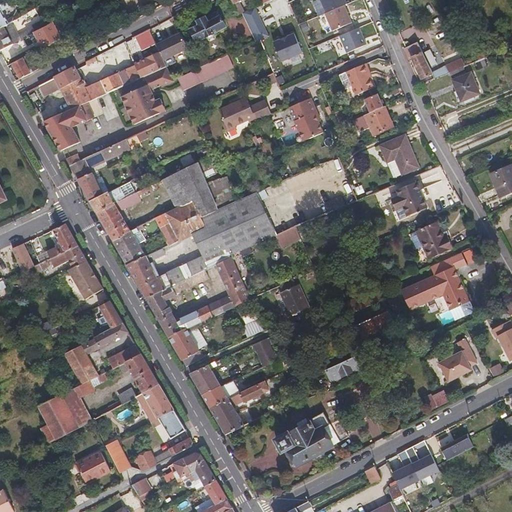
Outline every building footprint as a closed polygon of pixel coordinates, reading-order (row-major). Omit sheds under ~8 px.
[(243,13),(245,12),(240,2),(242,0),(231,0),(239,15),(243,13)] [(320,0),(326,13),(347,4),(345,0),(320,0)] [(0,28),(12,22),(17,19),(14,15),(7,20),(3,12),(10,7),(7,1),(0,4),(0,28)] [(325,13),(333,31),(352,23),(345,5),(326,13),(325,13)] [(269,36),(255,7),(245,12),(243,13),(256,41),(259,40),(269,36)] [(72,20),(68,13),(53,22),(57,29),(72,20)] [(200,25),(191,29),(197,41),(226,27),(221,16),(209,22),(206,17),(198,21),(200,25)] [(0,50),(35,32),(46,26),(42,19),(26,28),(27,30),(19,34),(12,22),(0,28),(0,50)] [(43,48),(62,38),(57,29),(53,22),(46,26),(35,32),(43,48)] [(340,36),(347,53),(367,45),(360,27),(340,36)] [(150,29),(135,37),(141,51),(155,45),(157,45),(150,29)] [(161,53),(164,61),(189,49),(181,32),(157,44),(161,53)] [(282,46),(275,49),(284,68),(305,59),(296,40),(290,43),(282,46)] [(404,48),(409,58),(411,57),(422,79),(433,74),(418,41),(406,47),(404,48)] [(39,60),(35,52),(13,64),(21,79),(38,70),(34,63),(39,60)] [(476,55),(478,60),(486,57),(484,52),(476,55)] [(167,66),(164,61),(161,53),(136,64),(142,77),(157,71),(163,68),(167,66)] [(228,55),(177,78),(183,90),(234,67),(228,55)] [(465,66),(462,59),(445,66),(449,73),(450,73),(464,67),(465,66)] [(485,59),(476,63),(479,70),(487,65),(485,59)] [(368,63),(347,72),(357,94),(374,87),(370,78),(368,73),(372,72),(368,63)] [(136,64),(85,88),(91,100),(118,88),(125,85),(133,82),(142,77),(136,64)] [(174,81),(167,66),(118,88),(134,125),(166,110),(160,99),(156,101),(154,96),(155,95),(153,89),(162,86),(162,87),(174,81)] [(85,88),(75,67),(40,85),(45,95),(61,87),(72,109),(83,104),(87,102),(91,100),(85,88)] [(450,73),(453,80),(467,74),(464,67),(450,73)] [(278,71),(273,73),(281,90),(286,88),(278,71)] [(453,80),(462,101),(480,94),(471,73),(467,74),(453,80)] [(378,94),(365,99),(371,112),(384,107),(378,94)] [(248,120),(250,123),(272,114),(265,99),(250,106),(246,98),(219,110),(224,122),(223,125),(226,130),(229,132),(236,128),(237,125),(248,120)] [(294,124),(302,142),(324,133),(320,122),(317,117),(320,116),(313,99),(289,109),(295,123),(294,124)] [(95,117),(87,102),(44,121),(62,150),(80,142),(73,128),(95,117)] [(371,112),(365,115),(374,135),(394,127),(385,106),(384,107),(371,112)] [(109,191),(102,177),(97,179),(92,168),(142,144),(141,142),(149,138),(146,131),(127,140),(96,154),(71,166),(91,200),(109,191)] [(384,152),(408,142),(406,136),(381,146),(384,152)] [(408,142),(384,152),(395,177),(419,167),(408,142)] [(91,145),(65,157),(71,166),(96,154),(91,145)] [(219,163),(214,155),(200,162),(203,171),(219,163)] [(200,162),(163,180),(176,208),(183,205),(183,206),(194,200),(201,216),(219,209),(209,184),(206,178),(222,170),(219,163),(203,171),(200,162)] [(511,191),(511,164),(491,174),(500,197),(511,191)] [(280,170),(273,173),(278,183),(284,180),(280,170)] [(219,209),(239,200),(233,184),(231,185),(228,177),(209,184),(219,209)] [(403,208),(407,216),(429,207),(421,189),(425,188),(421,180),(396,190),(398,195),(392,198),(397,211),(403,208)] [(134,194),(129,196),(133,203),(141,199),(139,196),(162,185),(160,181),(145,189),(134,194)] [(132,190),(134,194),(145,189),(142,184),(132,190)] [(126,198),(120,186),(109,191),(91,200),(97,212),(115,203),(126,198)] [(230,255),(277,235),(277,234),(257,192),(239,200),(219,209),(201,216),(207,227),(192,233),(193,235),(203,256),(209,268),(217,264),(231,258),(230,255)] [(201,216),(194,200),(183,206),(183,205),(176,208),(165,213),(170,223),(179,241),(193,235),(192,233),(207,227),(201,216)] [(131,231),(115,203),(97,212),(114,241),(126,235),(125,233),(131,231)] [(400,219),(407,216),(403,208),(397,211),(400,219)] [(156,218),(161,230),(170,223),(165,213),(156,218)] [(441,220),(416,231),(429,259),(453,248),(447,235),(445,236),(440,225),(442,224),(441,220)] [(161,230),(163,232),(169,246),(179,241),(170,223),(161,230)] [(445,223),(442,224),(440,225),(445,236),(447,235),(450,234),(445,223)] [(78,246),(66,224),(53,230),(57,236),(52,238),(57,247),(48,251),(51,258),(78,246)] [(144,241),(138,231),(145,228),(143,225),(131,231),(125,233),(126,235),(114,241),(121,252),(139,243),(144,241)] [(423,262),(429,259),(416,231),(408,235),(416,255),(419,254),(423,262)] [(13,248),(24,271),(36,266),(32,259),(25,243),(13,248)] [(147,256),(139,243),(121,252),(128,265),(147,256)] [(51,258),(50,259),(55,268),(70,260),(74,267),(87,261),(78,246),(51,258)] [(184,280),(206,270),(209,268),(203,256),(158,279),(150,262),(167,254),(164,248),(147,256),(128,265),(138,282),(147,297),(184,280)] [(48,251),(37,256),(41,263),(48,260),(50,259),(51,258),(48,251)] [(468,264),(462,252),(431,266),(435,275),(402,289),(411,310),(444,295),(450,310),(459,306),(470,301),(456,270),(468,264)] [(37,256),(32,259),(36,266),(40,264),(41,263),(37,256)] [(250,299),(231,258),(217,264),(221,273),(232,296),(236,305),(250,299)] [(41,263),(40,264),(43,269),(50,265),(48,260),(41,263)] [(74,267),(69,270),(85,298),(104,289),(87,261),(74,267)] [(188,289),(210,278),(206,270),(184,280),(188,289)] [(175,303),(173,298),(177,296),(176,293),(188,289),(184,280),(147,297),(161,321),(173,315),(168,306),(175,303)] [(300,284),(282,292),(289,308),(287,309),(290,316),(311,307),(300,284)] [(379,289),(342,305),(347,316),(384,299),(379,289)] [(236,305),(232,296),(219,302),(224,311),(236,305)] [(110,301),(100,305),(104,313),(98,320),(101,325),(91,330),(92,332),(82,338),(84,343),(124,323),(110,301)] [(470,301),(459,306),(464,315),(475,310),(470,301)] [(224,311),(219,302),(208,307),(213,316),(224,311)] [(187,328),(213,316),(208,307),(177,322),(173,315),(161,321),(170,337),(187,328)] [(246,329),(249,337),(264,330),(260,320),(256,312),(244,317),(248,326),(246,329)] [(378,329),(372,317),(352,327),(357,338),(378,329)] [(511,323),(510,320),(492,329),(496,336),(498,336),(511,360),(511,359),(511,323)] [(47,331),(52,329),(49,322),(37,328),(41,334),(47,331)] [(84,343),(82,344),(87,353),(129,332),(124,323),(84,343)] [(59,334),(55,327),(52,329),(47,331),(51,338),(59,334)] [(200,350),(187,328),(170,337),(183,359),(200,350)] [(264,367),(289,355),(277,334),(275,335),(254,345),(264,367)] [(458,341),(462,350),(470,346),(466,337),(458,341)] [(100,376),(87,353),(82,344),(65,354),(82,385),(91,380),(100,376)] [(110,359),(115,368),(120,366),(142,354),(137,345),(110,359)] [(462,350),(439,362),(448,381),(472,369),(470,366),(478,362),(470,346),(462,350)] [(187,366),(204,357),(200,350),(183,359),(187,366)] [(142,354),(120,366),(124,372),(130,369),(144,393),(160,384),(142,354)] [(331,381),(364,365),(359,354),(326,370),(331,381)] [(209,365),(204,357),(187,366),(191,373),(209,365)] [(222,386),(211,368),(209,364),(209,365),(191,373),(204,394),(222,386)] [(100,376),(91,380),(95,387),(109,380),(105,373),(103,374),(100,376)] [(96,390),(95,387),(91,380),(82,385),(75,388),(81,398),(96,390)] [(242,396),(244,402),(269,389),(265,381),(247,390),(240,393),(242,396)] [(160,384),(144,393),(151,405),(159,418),(175,410),(160,384)] [(235,389),(238,394),(240,393),(247,390),(244,385),(235,389)] [(229,398),(222,386),(204,394),(211,408),(229,398)] [(93,421),(81,398),(75,388),(63,394),(80,428),(93,421)] [(123,404),(137,396),(132,388),(118,395),(121,400),(123,404)] [(48,424),(56,440),(80,428),(63,394),(39,406),(48,424)] [(234,408),(231,401),(236,399),(235,396),(229,398),(211,408),(217,418),(234,408)] [(123,404),(121,400),(101,411),(103,415),(123,404)] [(146,409),(153,422),(159,418),(151,405),(146,409)] [(245,426),(238,414),(234,408),(217,418),(227,435),(245,426)] [(175,410),(159,418),(172,439),(187,430),(175,410)] [(270,413),(273,420),(280,417),(281,416),(277,410),(270,413)] [(331,425),(324,412),(309,420),(311,422),(300,428),(290,434),(289,432),(276,439),(283,451),(288,449),(297,465),(299,463),(300,465),(315,456),(318,458),(325,454),(325,451),(335,445),(326,428),(331,425)] [(277,428),(285,424),(280,417),(273,420),(277,428)] [(297,423),(300,428),(311,422),(309,420),(308,417),(297,423)] [(500,432),(509,426),(506,420),(496,425),(500,432)] [(48,424),(41,428),(49,444),(56,440),(48,424)] [(332,425),(331,425),(326,428),(335,445),(341,442),(332,425)] [(469,437),(441,451),(447,462),(474,447),(469,437)] [(193,442),(192,438),(155,457),(152,450),(137,458),(144,472),(192,446),(193,442)] [(106,446),(121,474),(131,468),(117,440),(106,446)] [(111,470),(102,452),(77,465),(86,482),(99,475),(100,476),(111,470)] [(195,465),(204,461),(201,454),(196,453),(182,460),(189,474),(192,473),(194,477),(198,475),(196,472),(198,470),(195,465)] [(431,453),(393,472),(401,489),(440,470),(431,453)] [(178,480),(189,474),(182,460),(174,464),(178,471),(174,473),(176,477),(178,480)] [(205,486),(216,480),(204,461),(195,465),(198,470),(196,472),(198,475),(194,477),(195,479),(201,488),(205,486)] [(376,466),(366,471),(372,483),(383,478),(376,466)] [(359,474),(366,487),(372,483),(366,471),(359,474)] [(133,485),(143,501),(152,495),(149,491),(158,486),(152,476),(133,485)] [(196,507),(198,511),(201,511),(227,497),(216,480),(205,486),(212,498),(196,507)] [(0,511),(11,511),(13,511),(2,489),(0,489),(0,511)] [(371,511),(411,511),(402,496),(400,497),(371,511)] [(235,511),(227,497),(201,511),(235,511)] [(314,511),(309,501),(286,511),(314,511)]
